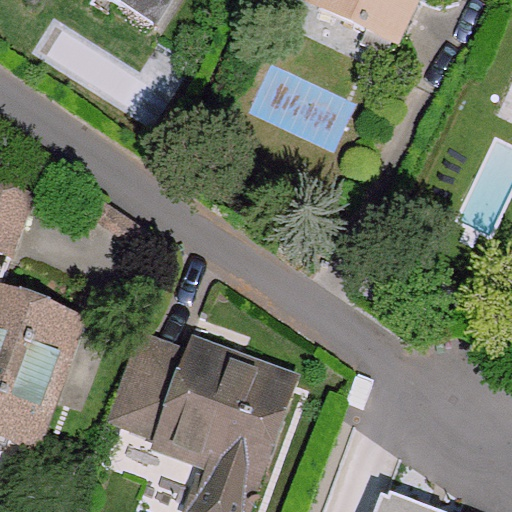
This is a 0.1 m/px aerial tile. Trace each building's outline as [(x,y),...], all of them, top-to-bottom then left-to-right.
[(111,0),(160,30),(178,0),(111,0)] [(426,0),(312,0),(310,4),(404,49),(426,0)] [(471,14),(460,9),(441,49),(451,53),(469,62),(488,21),(471,14)] [(39,206),(0,190),(0,260),(15,266),(39,206)] [(88,332),(0,297),(0,445),(37,460),(88,332)] [(186,363),(144,347),(114,426),(166,445),(162,455),(211,473),(196,511),(252,511),(299,388),(192,347),(186,363)] [(407,511),(381,502),(377,511),(407,511)]
